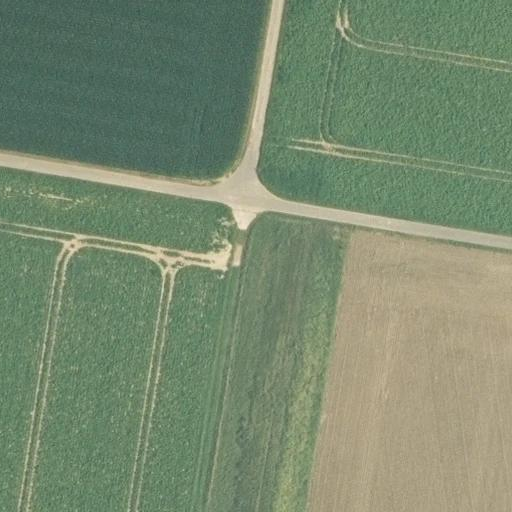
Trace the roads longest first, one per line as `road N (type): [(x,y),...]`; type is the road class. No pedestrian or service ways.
road 1 (track): [(511,249),(0,166)]
road 2 (track): [(250,206),(202,511)]
road 3 (track): [(250,206),(282,0)]
